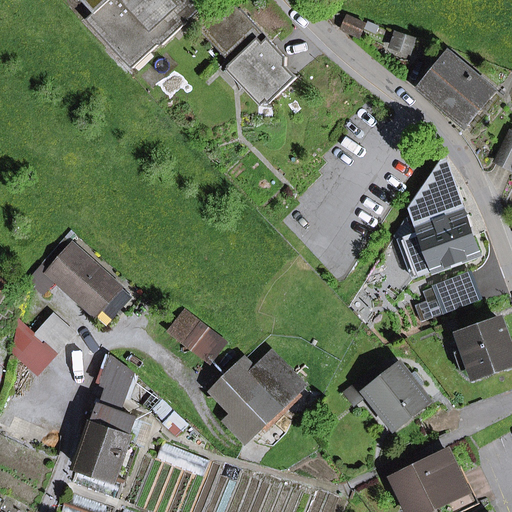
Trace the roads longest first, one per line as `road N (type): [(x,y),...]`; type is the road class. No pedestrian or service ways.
road 1 (residential): [(511,271),(449,136),(295,0)]
road 2 (track): [(328,360),(295,433),(271,454),(228,440),(202,405)]
